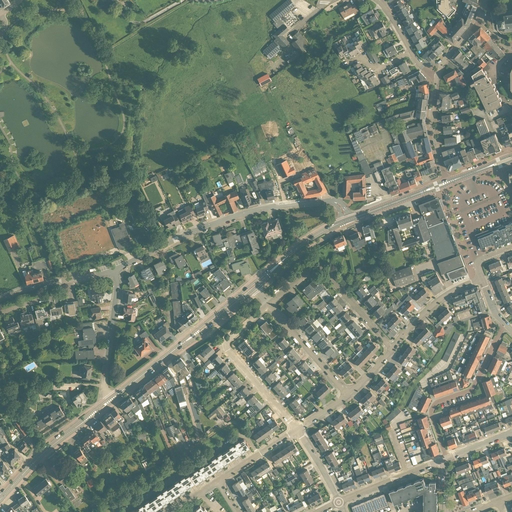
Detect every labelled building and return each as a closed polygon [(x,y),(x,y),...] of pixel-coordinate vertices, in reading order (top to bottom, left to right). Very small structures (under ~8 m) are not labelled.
[(0,0),(0,9),(2,8),(10,3),(8,0),(0,0)] [(301,16),(293,6),(294,5),(289,0),(288,0),(270,15),(275,21),(279,18),(287,28),(301,16)] [(396,12),(406,7),(404,3),(402,0),(398,0),(399,0),(392,4),(394,7),(397,11),(396,12)] [(443,12),(449,18),(456,10),(452,6),(451,7),(449,5),(449,2),(450,2),(451,2),(450,2),(450,0),(436,0),(436,5),(437,5),(437,9),(442,13),(443,12)] [(465,20),(469,25),(470,24),(470,23),(475,12),(477,7),(466,2),(465,7),(462,12),(464,14),(468,17),(467,17),(465,20)] [(355,15),(359,13),(355,4),(351,6),(350,3),(339,8),(344,18),(345,20),(355,15)] [(401,20),(409,15),(410,15),(408,11),(409,10),(407,6),(406,7),(396,12),(398,15),(399,14),(401,19),(400,20),(401,20)] [(371,10),(365,14),(363,15),(367,22),(369,21),(371,24),(381,18),(381,17),(380,18),(377,11),(376,11),(376,12),(376,11),(377,12),(375,13),(372,10),(371,10)] [(511,11),(501,13),(501,19),(499,19),(500,26),(502,25),(503,32),(511,30),(511,11)] [(405,27),(413,23),(414,22),(412,18),(411,19),(409,15),(401,20),(402,22),(403,22),(406,27),(405,27)] [(457,17),(455,20),(456,20),(466,29),(469,25),(461,17),(459,19),(457,17)] [(279,18),(275,21),(273,23),(279,30),(273,35),(271,37),(274,41),(263,51),(270,59),(276,54),(278,56),(284,51),(282,49),(288,43),(287,41),(281,35),(288,29),(287,28),(279,18)] [(438,28),(446,35),(450,31),(448,29),(446,28),(447,27),(441,19),(437,23),(435,22),(432,26),(436,31),(438,28)] [(457,24),(453,28),(460,35),(466,29),(456,20),(454,22),(457,24)] [(368,30),(372,38),(374,37),(376,40),(386,34),(384,30),(385,29),(382,23),(374,27),(368,30)] [(409,35),(417,30),(418,30),(416,26),(415,27),(413,23),(405,27),(406,30),(407,30),(410,34),(409,35)] [(454,42),(458,38),(460,35),(453,28),(451,26),(448,29),(450,31),(446,35),(454,42)] [(474,34),(473,34),(477,38),(476,39),(478,40),(486,33),(481,27),(474,34)] [(413,42),(413,43),(422,38),(423,37),(421,34),(419,34),(417,30),(409,35),(411,38),(411,37),(414,42),(413,42)] [(308,45),(298,31),(298,32),(292,37),(295,41),(292,43),(298,51),(285,59),(288,63),(299,56),(306,52),(304,50),(305,49),(304,47),(308,45)] [(491,38),(486,33),(478,40),(483,45),(491,38)] [(472,43),(474,46),(471,49),(476,55),(475,56),(479,60),(484,54),(488,50),(483,45),(478,40),(476,39),(477,38),(473,34),(469,39),(472,43),(471,44),(472,43)] [(356,37),(357,39),(361,46),(363,45),(366,43),(363,36),(361,37),(360,35),(356,37)] [(422,38),(413,43),(415,45),(416,45),(418,50),(427,45),(425,41),(424,42),(422,38)] [(488,50),(484,54),(491,61),(498,55),(501,58),(505,55),(491,38),(483,45),(488,50)] [(353,41),(355,44),(358,50),(360,49),(364,47),(363,45),(361,46),(357,39),(353,41)] [(432,47),(433,48),(439,54),(440,54),(439,53),(443,49),(444,50),(446,48),(439,41),(436,44),(435,44),(432,47)] [(346,57),(349,55),(351,54),(347,48),(346,45),(344,43),(341,45),(342,48),(346,54),(344,55),(346,57)] [(349,55),(351,58),(356,54),(351,46),(349,43),(346,45),(347,48),(351,54),(349,55)] [(355,44),(351,46),(356,54),(361,51),(360,49),(358,50),(355,44)] [(340,57),(344,55),(346,54),(342,48),(341,45),(340,45),(341,46),(337,48),(338,50),(337,51),(340,57)] [(386,49),(390,56),(397,52),(394,45),(386,49)] [(439,54),(433,48),(430,51),(429,50),(422,56),(425,59),(428,56),(433,60),(437,56),(439,54)] [(471,66),(472,67),(473,67),(471,65),(473,63),(470,60),(459,49),(451,59),(466,71),(471,66)] [(473,67),(478,62),(479,60),(475,56),(471,60),(470,60),(473,63),(471,65),(473,67)] [(481,59),(478,62),(483,67),(486,64),(481,59)] [(408,72),(410,71),(406,62),(400,65),(400,66),(397,68),(396,67),(389,71),(392,76),(399,72),(398,70),(401,68),(404,74),(407,73),(408,72)] [(355,76),(357,74),(364,71),(363,69),(361,65),(359,66),(358,63),(353,66),(355,70),(353,72),(355,76)] [(474,84),(488,112),(501,105),(499,98),(493,84),(490,81),(487,82),(486,79),(487,79),(485,76),(486,75),(486,74),(485,75),(484,73),(485,72),(484,70),(483,71),(482,69),(482,68),(481,69),(479,66),(470,72),(475,81),(471,83),(472,86),(474,84)] [(360,78),(362,77),(368,73),(367,71),(365,68),(363,69),(364,71),(357,74),(360,78)] [(362,77),(364,81),(366,79),(372,76),(371,74),(372,74),(369,70),(367,71),(368,73),(362,77)] [(426,78),(420,71),(403,79),(397,81),(399,87),(408,84),(408,86),(413,84),(411,80),(417,77),(419,82),(426,78)] [(461,72),(457,74),(455,71),(444,76),(447,81),(448,81),(449,83),(453,81),(454,85),(455,86),(460,84),(458,77),(463,74),(461,72)] [(364,81),(366,84),(377,78),(374,73),(372,74),(371,74),(372,76),(366,79),(364,81)] [(463,74),(458,77),(460,84),(462,87),(467,85),(463,74)] [(377,78),(366,84),(366,85),(366,84),(368,89),(368,90),(374,87),(380,84),(377,78)] [(416,90),(416,92),(425,92),(425,93),(429,93),(427,84),(423,85),(422,85),(419,86),(415,87),(416,90)] [(450,99),(438,97),(437,108),(442,108),(442,113),(448,112),(448,109),(450,109),(450,105),(451,100),(454,100),(454,99),(453,99),(450,99)] [(394,144),(395,146),(411,141),(421,138),(428,136),(425,122),(427,110),(417,109),(396,114),(382,120),(384,124),(398,119),(399,122),(402,122),(402,121),(407,120),(412,119),(412,118),(417,118),(420,118),(420,122),(412,123),(412,124),(392,129),(393,133),(394,136),(393,137),(395,144),(394,144)] [(454,121),(453,115),(442,116),(443,122),(453,121),(454,123),(457,122),(457,120),(454,121)] [(481,135),(481,136),(487,154),(494,151),(494,150),(496,150),(502,147),(495,134),(490,136),(489,133),(490,133),(484,118),(476,122),(481,135)] [(368,128),(371,134),(372,136),(378,133),(377,131),(375,125),(368,128)] [(511,144),(511,142),(507,129),(501,131),(503,137),(502,138),(505,147),(511,144)] [(360,130),(353,133),(358,143),(365,140),(360,130)] [(456,137),(456,134),(452,135),(453,137),(445,138),(446,145),(449,145),(450,145),(453,144),(453,145),(457,144),(456,137)] [(405,153),(403,154),(397,157),(399,162),(399,163),(406,159),(417,156),(432,151),(428,136),(421,138),(421,141),(415,143),(412,144),(411,141),(402,143),(405,150),(405,151),(405,153)] [(473,146),(474,149),(478,158),(487,155),(487,154),(481,136),(480,137),(480,136),(470,140),(470,139),(465,141),(468,148),(473,146)] [(356,154),(365,175),(365,176),(378,171),(384,169),(381,161),(373,164),(374,167),(370,169),(366,160),(363,153),(362,152),(361,152),(356,140),(352,142),(356,154)] [(298,154),(304,152),(301,144),(296,146),(298,154)] [(466,164),(461,150),(460,150),(459,146),(442,152),(448,169),(450,170),(459,167),(466,164)] [(465,148),(461,150),(466,164),(468,163),(469,161),(470,161),(478,158),(474,149),(466,152),(465,148)] [(387,160),(390,166),(399,162),(397,157),(396,157),(393,151),(391,152),(392,155),(389,156),(390,159),(387,160)] [(432,151),(417,156),(413,157),(408,159),(406,160),(407,162),(409,161),(413,159),(415,166),(422,163),(434,159),(432,151)] [(435,166),(434,159),(422,163),(423,167),(427,166),(428,169),(420,172),(422,176),(436,171),(434,166),(435,166)] [(276,165),(282,178),(292,174),(286,160),(276,165)] [(302,178),(301,178),(304,184),(314,180),(318,188),(316,189),(307,191),(311,197),(321,195),(326,191),(313,166),(306,170),(307,172),(300,175),(302,178)] [(390,166),(384,169),(378,171),(385,189),(389,188),(391,194),(395,192),(395,194),(401,192),(399,186),(397,187),(394,180),(392,175),(393,175),(390,166)] [(169,171),(169,172),(170,173),(172,172),(174,176),(183,171),(181,167),(173,171),(172,169),(169,171)] [(409,182),(411,188),(417,185),(416,182),(422,180),(419,171),(418,171),(413,173),(413,175),(407,177),(408,180),(409,182)] [(344,177),(343,198),(354,199),(366,199),(365,176),(365,175),(350,176),(344,177)] [(296,185),(298,190),(305,187),(304,185),(304,184),(301,178),(293,181),(295,185),(296,185)] [(399,186),(401,192),(411,188),(409,182),(408,180),(402,183),(401,178),(396,179),(394,180),(397,187),(399,186)] [(254,190),(255,189),(259,187),(255,180),(251,183),(254,190)] [(272,187),(266,188),(262,182),(259,184),(262,190),(264,195),(266,194),(268,200),(274,199),(272,190),(273,190),(272,187)] [(259,187),(255,189),(257,192),(259,199),(264,197),(261,191),(259,187)] [(305,187),(298,190),(302,199),(311,197),(307,191),(305,187)] [(258,205),(256,200),(251,202),(245,188),(239,190),(247,208),(258,205)] [(223,196),(216,199),(216,200),(217,200),(219,205),(226,202),(229,209),(226,211),(226,210),(222,212),(223,214),(224,216),(228,214),(231,213),(236,211),(236,210),(232,200),(238,198),(236,191),(229,193),(229,194),(223,196)] [(216,200),(216,199),(214,195),(213,195),(212,194),(207,196),(217,217),(222,214),(218,205),(219,205),(217,200),(216,200)] [(436,198),(431,200),(434,209),(442,206),(439,199),(436,198)] [(422,214),(434,209),(431,200),(419,205),(422,214)] [(195,208),(199,217),(206,214),(204,209),(207,208),(205,201),(199,204),(200,206),(195,208)] [(180,215),(184,223),(193,219),(192,216),(195,215),(190,205),(184,208),(186,212),(180,215)] [(425,220),(428,228),(447,220),(442,206),(434,209),(422,214),(424,216),(425,220)] [(180,223),(175,214),(172,216),(163,220),(166,225),(167,224),(169,229),(174,227),(174,225),(179,222),(180,224),(180,223)] [(403,216),(407,227),(410,226),(414,225),(412,219),(410,214),(405,215),(403,216)] [(395,225),(397,231),(407,227),(403,216),(402,216),(397,218),(399,224),(395,225)] [(429,239),(432,239),(432,238),(428,228),(425,220),(423,221),(422,216),(417,218),(425,241),(429,240),(429,239)] [(414,225),(419,239),(420,243),(425,241),(417,218),(412,219),(414,225)] [(272,235),(281,232),(277,220),(268,224),(267,222),(261,224),(266,239),(272,236),(272,235)] [(433,245),(438,263),(444,261),(457,256),(460,255),(447,220),(428,228),(432,238),(432,239),(434,245),(433,245)] [(120,227),(116,228),(115,228),(111,230),(117,247),(118,247),(119,250),(126,247),(127,250),(133,248),(123,222),(119,224),(120,227)] [(511,222),(498,228),(498,229),(504,243),(511,239),(511,222)] [(362,227),(365,237),(365,239),(366,241),(376,238),(373,227),(370,228),(369,225),(362,227)] [(402,244),(395,225),(390,227),(397,250),(401,249),(402,251),(403,250),(402,244)] [(479,237),(480,236),(481,240),(479,241),(482,249),(494,244),(495,246),(504,243),(498,229),(493,231),(490,232),(479,237)] [(241,236),(244,244),(250,242),(252,250),(251,250),(252,256),(259,253),(257,249),(259,248),(256,239),(255,239),(254,239),(253,239),(253,237),(254,236),(252,232),(241,236)] [(361,240),(358,232),(350,236),(353,243),(358,241),(360,246),(367,244),(366,241),(365,239),(361,240)] [(233,251),(228,237),(221,240),(219,233),(212,236),(214,236),(215,240),(210,242),(212,247),(217,245),(218,249),(225,247),(229,259),(227,260),(228,264),(236,262),(233,251)] [(231,236),(228,237),(233,251),(232,251),(234,250),(233,248),(236,247),(236,249),(241,248),(240,246),(243,245),(243,244),(244,244),(241,236),(237,238),(236,234),(231,236)] [(9,252),(19,247),(13,235),(3,240),(9,252)] [(347,243),(344,235),(333,239),(337,247),(347,243)] [(402,244),(403,250),(406,249),(405,247),(420,243),(419,239),(402,244)] [(206,254),(206,253),(202,246),(195,249),(193,250),(195,255),(198,262),(208,257),(206,254)] [(186,263),(185,263),(181,256),(177,258),(175,255),(170,257),(172,262),(176,260),(179,267),(180,270),(188,266),(186,263)] [(444,261),(438,263),(440,269),(443,276),(447,282),(460,276),(467,273),(465,266),(464,266),(464,265),(462,260),(460,255),(457,256),(444,261)] [(161,270),(166,268),(162,261),(154,265),(159,275),(162,273),(161,270)] [(232,266),(233,271),(233,270),(240,268),(242,275),(250,273),(250,272),(247,263),(244,264),(243,261),(232,266)] [(500,261),(494,263),(499,275),(502,275),(501,273),(502,272),(500,269),(503,268),(500,261)] [(499,275),(494,263),(489,266),(493,275),(496,274),(497,276),(499,275)] [(416,281),(411,266),(392,273),(397,287),(416,281)] [(153,277),(149,267),(141,271),(146,280),(153,277)] [(215,286),(212,287),(216,291),(219,290),(221,292),(231,283),(219,269),(213,274),(216,277),(217,275),(222,281),(215,286)] [(31,274),(30,271),(26,272),(27,276),(25,276),(27,284),(33,282),(31,275),(31,274)] [(33,271),(30,271),(31,274),(31,275),(33,282),(43,280),(41,272),(33,274),(33,271)] [(426,286),(427,286),(430,284),(434,291),(444,285),(436,273),(427,279),(425,275),(421,277),(422,282),(425,284),(426,286)] [(139,285),(141,284),(140,281),(139,281),(140,282),(137,283),(134,275),(128,277),(130,281),(129,282),(128,282),(132,289),(135,287),(134,284),(137,283),(139,285)] [(316,278),(309,284),(318,294),(325,288),(316,278)] [(495,281),(497,286),(504,283),(504,284),(506,283),(507,282),(506,280),(505,279),(503,281),(502,278),(495,281)] [(172,298),(181,297),(179,282),(170,283),(172,298)] [(497,286),(500,292),(506,289),(504,284),(504,283),(497,286)] [(318,294),(309,284),(302,290),(310,300),(318,294)] [(422,290),(419,292),(424,298),(429,294),(422,285),(419,287),(422,290)] [(201,288),(199,287),(197,289),(200,293),(200,292),(204,297),(203,298),(206,302),(212,297),(203,286),(201,288)] [(368,291),(371,294),(376,289),(374,286),(368,291),(366,288),(364,290),(361,287),(356,292),(359,295),(360,295),(362,298),(367,293),(366,293),(368,291)] [(472,301),(473,302),(483,299),(483,298),(481,299),(481,297),(482,296),(480,291),(479,292),(477,287),(470,289),(470,290),(471,289),(471,291),(469,291),(468,290),(464,292),(462,292),(463,294),(452,298),(453,301),(452,302),(450,303),(451,304),(454,303),(455,307),(468,302),(472,301)] [(102,288),(92,290),(93,298),(94,297),(95,303),(101,302),(101,296),(104,296),(103,292),(102,292),(102,289),(102,288)] [(500,292),(502,297),(509,294),(506,289),(500,292)] [(424,298),(419,292),(416,295),(414,292),(412,293),(420,302),(424,298)] [(131,301),(131,297),(134,298),(134,294),(126,293),(124,302),(126,302),(126,305),(131,306),(135,303),(133,301),(132,302),(131,301)] [(509,294),(502,297),(505,303),(511,300),(511,299),(510,297),(511,295),(511,294),(511,293),(509,294)] [(288,310),(291,314),(298,307),(298,308),(299,307),(299,306),(303,303),(296,295),(292,299),(293,299),(287,304),(291,308),(288,310)] [(404,300),(402,303),(411,311),(415,306),(409,301),(412,298),(409,295),(404,300)] [(379,299),(378,299),(375,301),(371,296),(365,302),(370,308),(370,309),(372,307),(373,309),(376,307),(376,306),(381,302),(380,302),(380,300),(379,299)] [(196,297),(192,299),(196,309),(201,306),(196,297)] [(329,303),(327,305),(331,310),(333,308),(338,303),(334,298),(329,303)] [(475,303),(476,307),(485,304),(483,300),(484,300),(483,299),(473,302),(473,304),(475,303)] [(79,311),(77,301),(65,303),(66,305),(64,305),(65,310),(66,313),(69,313),(69,315),(76,314),(75,311),(79,311)] [(177,316),(176,301),(172,301),(173,307),(174,324),(173,325),(180,332),(182,331),(185,328),(186,327),(177,316)] [(177,316),(186,327),(192,322),(184,313),(183,313),(180,312),(180,310),(179,301),(176,301),(177,316)] [(320,311),(327,305),(325,302),(318,309),(320,311)] [(394,303),(392,305),(393,308),(394,308),(398,313),(400,311),(406,316),(411,311),(402,303),(401,302),(398,305),(397,303),(396,305),(394,303)] [(328,321),(329,322),(330,323),(332,321),(339,315),(337,313),(343,308),(338,303),(333,308),(335,311),(332,314),(334,316),(328,321)] [(485,304),(476,307),(478,312),(482,310),(483,313),(485,312),(484,309),(487,308),(485,304)] [(392,305),(385,311),(381,306),(377,309),(373,313),(378,318),(386,311),(388,314),(394,309),(393,308),(392,305)] [(56,308),(55,307),(54,307),(53,307),(53,308),(50,309),(51,316),(63,314),(61,307),(56,308)] [(91,309),(92,319),(100,318),(100,315),(101,315),(100,307),(91,309)] [(187,310),(184,313),(192,322),(195,319),(197,317),(194,313),(189,307),(186,310),(187,310)] [(127,320),(134,321),(135,312),(132,312),(133,309),(124,308),(123,316),(127,316),(127,320)] [(447,308),(443,312),(448,318),(452,314),(447,308)] [(34,316),(36,324),(35,325),(36,329),(37,331),(41,330),(39,325),(43,324),(42,320),(41,318),(48,316),(47,311),(46,311),(46,312),(45,312),(45,311),(44,310),(43,309),(42,309),(41,309),(39,310),(39,309),(35,310),(36,315),(34,316)] [(334,328),(337,332),(345,325),(343,324),(345,322),(350,317),(346,312),(340,317),(338,319),(341,322),(334,328)] [(391,314),(394,316),(391,319),(397,325),(402,320),(393,312),(391,314)] [(448,318),(443,312),(438,316),(441,320),(438,323),(439,324),(440,324),(448,318)] [(28,314),(25,315),(24,314),(24,313),(20,314),(20,315),(21,319),(20,319),(22,325),(26,324),(27,326),(34,324),(34,323),(31,314),(28,315),(28,314)] [(303,324),(307,328),(312,323),(314,321),(312,318),(310,320),(308,317),(306,319),(304,316),(298,322),(301,326),(303,324)] [(473,323),(473,326),(490,321),(490,320),(491,319),(490,317),(489,317),(489,316),(481,318),(482,321),(473,323)] [(8,330),(9,333),(13,331),(13,330),(20,328),(17,322),(14,323),(13,321),(14,321),(13,317),(6,320),(7,324),(8,324),(9,326),(6,326),(6,324),(2,326),(4,332),(8,330)] [(397,325),(391,319),(389,322),(386,319),(384,321),(393,329),(397,325)] [(160,330),(165,338),(170,334),(167,329),(170,327),(167,321),(161,325),(163,328),(160,330)] [(260,326),(271,339),(279,333),(274,328),(276,327),(275,327),(274,328),(270,323),(268,324),(266,321),(260,326)] [(350,333),(351,333),(358,326),(354,321),(348,326),(349,326),(347,328),(345,325),(337,332),(339,334),(342,332),(344,330),(348,334),(350,333)] [(92,327),(92,322),(81,324),(82,329),(83,329),(83,332),(83,335),(82,335),(83,340),(78,341),(78,347),(88,345),(88,348),(89,348),(94,348),(93,344),(96,344),(94,330),(93,330),(93,328),(93,327),(92,327)] [(315,325),(312,323),(307,328),(305,329),(308,334),(310,332),(313,335),(319,330),(322,328),(320,326),(317,328),(315,325)] [(358,326),(351,333),(350,333),(348,334),(352,339),(350,341),(352,344),(357,339),(355,337),(357,336),(362,331),(358,326)] [(395,327),(387,335),(391,339),(399,331),(395,327)] [(426,327),(422,332),(429,339),(433,335),(432,333),(426,327)] [(433,330),(436,336),(444,334),(442,327),(433,330)] [(160,341),(165,338),(160,330),(156,333),(155,331),(153,332),(160,341)] [(317,339),(320,343),(326,338),(319,330),(313,335),(311,337),(315,341),(317,339)] [(138,356),(139,354),(141,356),(150,349),(148,346),(149,345),(147,342),(148,342),(145,338),(149,336),(145,331),(139,335),(143,340),(137,344),(138,345),(134,348),(133,349),(136,353),(135,353),(135,354),(135,355),(136,355),(136,356),(137,356),(138,356)] [(422,332),(418,336),(423,341),(425,343),(429,346),(430,344),(427,341),(429,339),(422,332)] [(482,334),(481,337),(475,334),(474,337),(476,338),(479,339),(480,338),(487,342),(489,338),(489,337),(490,334),(485,332),(483,335),(482,334)] [(419,346),(421,343),(423,341),(418,336),(414,341),(419,346)] [(276,349),(280,345),(283,349),(289,344),(283,338),(281,340),(278,338),(273,343),(272,343),(274,346),(276,349)] [(332,346),(326,338),(320,343),(318,345),(322,349),(324,347),(327,351),(332,346)] [(472,341),(477,344),(478,343),(485,346),(487,342),(480,338),(479,339),(476,338),(474,342),(472,341)] [(366,346),(368,348),(374,353),(378,348),(370,340),(367,342),(369,343),(366,346)] [(238,346),(248,358),(254,352),(244,341),(238,346)] [(470,346),(472,346),(475,348),(475,347),(483,351),(485,346),(478,343),(477,344),(472,341),(471,343),(470,346)] [(496,352),(502,355),(504,352),(505,353),(507,348),(506,347),(507,344),(502,342),(501,345),(500,345),(498,349),(496,352)] [(359,345),(357,347),(364,353),(369,358),(374,353),(368,348),(366,350),(359,345)] [(410,345),(406,350),(412,355),(416,350),(410,345)] [(208,359),(207,358),(214,351),(209,346),(201,353),(201,352),(197,355),(204,363),(208,359)] [(285,358),(288,360),(297,353),(292,348),(290,346),(283,352),(277,358),(276,359),(275,360),(276,362),(278,360),(279,360),(287,353),(288,355),(285,358)] [(332,346),(327,351),(325,352),(328,356),(330,355),(333,358),(339,353),(335,348),(332,346)] [(472,346),(470,350),(473,352),(474,351),(481,355),(483,351),(475,347),(475,348),(472,346)] [(362,355),(359,357),(365,362),(369,358),(364,353),(357,347),(355,349),(362,355)] [(267,352),(265,349),(263,351),(262,352),(258,356),(260,358),(265,353),(265,354),(267,352)] [(425,354),(417,349),(416,350),(419,351),(418,353),(423,357),(425,354)] [(80,351),(75,351),(75,359),(80,359),(80,358),(87,358),(87,359),(88,358),(94,357),(93,350),(80,351)] [(406,350),(402,356),(408,360),(412,355),(406,350)] [(470,350),(468,355),(471,357),(472,356),(480,359),(482,355),(481,355),(474,351),(473,352),(470,350)] [(287,369),(289,371),(295,366),(293,364),(295,363),(301,358),(297,353),(288,360),(292,365),(289,367),(287,369)] [(365,362),(359,357),(356,354),(354,357),(352,359),(360,367),(365,362)] [(462,355),(461,357),(466,359),(469,361),(469,360),(477,364),(479,360),(480,360),(480,359),(472,356),(471,357),(468,355),(466,354),(465,357),(462,355)] [(217,365),(222,360),(218,355),(212,360),(213,361),(211,362),(209,360),(204,364),(206,366),(210,363),(214,367),(216,365),(217,365)] [(408,360),(402,356),(398,361),(405,365),(408,360)] [(494,357),(492,361),(499,365),(500,364),(503,366),(504,364),(507,365),(508,362),(507,362),(504,360),(505,360),(503,359),(503,357),(501,356),(500,359),(494,357)] [(180,358),(176,361),(183,370),(185,373),(184,374),(186,377),(187,380),(191,376),(195,372),(191,366),(188,368),(189,370),(188,371),(184,366),(186,365),(180,358)] [(253,364),(257,369),(262,364),(258,359),(253,364)] [(467,365),(467,364),(475,368),(477,364),(469,360),(469,361),(466,359),(464,363),(467,365)] [(341,364),(344,367),(349,373),(354,369),(346,360),(344,362),(344,361),(341,364)] [(183,370),(176,361),(172,364),(178,371),(179,370),(182,374),(179,376),(180,381),(186,377),(184,374),(185,373),(183,370)] [(297,368),(295,366),(289,371),(291,373),(297,369),(301,373),(301,374),(309,366),(305,361),(299,367),(297,368)] [(492,361),(490,365),(497,369),(498,368),(501,370),(504,371),(506,367),(503,366),(500,364),(499,365),(492,361)] [(262,364),(257,369),(261,374),(267,369),(265,367),(267,365),(265,362),(262,364)] [(464,364),(462,363),(461,365),(459,364),(458,367),(461,368),(462,368),(465,369),(465,368),(473,372),(475,368),(467,364),(467,365),(464,363),(464,364)] [(84,367),(81,367),(80,373),(83,373),(82,377),(90,379),(91,371),(90,371),(91,365),(85,364),(84,367)] [(219,370),(217,372),(218,373),(216,374),(220,378),(223,375),(223,376),(226,373),(227,372),(230,370),(227,367),(228,366),(225,364),(219,370)] [(395,365),(391,370),(397,375),(399,372),(401,370),(395,365)] [(490,365),(488,370),(495,373),(496,373),(499,374),(500,372),(501,370),(498,368),(497,369),(490,365)] [(299,381),(296,384),(298,387),(307,380),(306,378),(307,376),(307,377),(313,371),(309,366),(301,374),(301,373),(299,375),(301,377),(303,376),(305,378),(300,382),(299,381)] [(168,367),(163,371),(169,379),(173,387),(173,388),(174,387),(174,386),(176,385),(174,382),(176,381),(174,376),(173,376),(174,375),(170,370),(169,369),(168,367)] [(344,367),(341,370),(338,367),(336,369),(344,378),(349,373),(344,367)] [(465,369),(462,368),(461,368),(459,372),(463,374),(464,373),(465,374),(468,375),(471,377),(473,372),(465,368),(465,369)] [(397,375),(391,370),(387,375),(392,379),(397,375)] [(169,390),(173,387),(169,379),(163,371),(159,374),(155,378),(160,385),(162,390),(163,391),(163,392),(168,388),(169,390)] [(276,381),(278,379),(280,377),(275,372),(272,375),(271,373),(265,378),(270,383),(274,379),(276,381)] [(229,386),(233,383),(238,378),(233,373),(228,378),(227,379),(225,377),(221,380),(216,384),(219,387),(222,383),(224,385),(228,386),(229,386)] [(451,383),(454,391),(458,389),(456,381),(455,381),(453,376),(452,376),(451,373),(447,374),(448,378),(450,383),(451,383)] [(458,389),(467,386),(469,382),(465,380),(468,375),(465,374),(463,379),(457,376),(456,377),(455,375),(453,376),(455,381),(456,381),(458,389)] [(155,378),(150,381),(158,392),(158,393),(158,394),(158,393),(159,394),(163,391),(162,390),(160,385),(155,378)] [(233,383),(229,386),(233,390),(230,393),(232,395),(238,390),(237,388),(242,383),(238,378),(233,383)] [(383,378),(379,383),(384,388),(389,384),(383,378)] [(444,379),(444,381),(446,385),(447,384),(449,392),(454,391),(451,383),(450,383),(448,378),(446,379),(444,379)] [(483,382),(484,387),(492,384),(492,383),(495,382),(493,378),(493,379),(493,378),(490,379),(483,382)] [(323,386),(321,389),(326,394),(331,390),(321,379),(319,381),(320,383),(321,383),(323,386)] [(146,384),(144,386),(149,393),(150,394),(152,392),(155,396),(158,394),(158,393),(158,392),(150,381),(146,384)] [(273,387),(277,392),(283,388),(281,385),(282,384),(280,381),(279,383),(278,383),(273,387)] [(437,388),(438,387),(441,395),(445,394),(442,386),(441,386),(440,383),(440,381),(435,383),(437,388)] [(444,381),(440,383),(441,386),(442,386),(445,394),(449,392),(447,384),(446,385),(444,381)] [(484,387),(486,391),(493,389),(493,388),(496,387),(496,384),(498,383),(497,381),(495,382),(492,383),(492,384),(484,387)] [(384,388),(379,383),(374,388),(380,393),(384,388)] [(438,387),(437,388),(435,383),(430,384),(432,390),(433,390),(434,392),(431,393),(433,398),(436,397),(441,395),(438,387)] [(298,387),(296,384),(293,386),(294,387),(289,391),(290,394),(298,387)] [(144,386),(140,389),(147,399),(150,406),(153,405),(150,398),(147,394),(149,393),(144,386)] [(486,391),(487,396),(488,396),(495,393),(496,395),(499,393),(497,389),(499,388),(499,386),(496,387),(493,388),(493,389),(486,391)] [(181,387),(174,389),(180,408),(187,406),(184,395),(181,387)] [(238,406),(239,404),(245,400),(243,398),(244,397),(250,392),(245,387),(240,392),(237,394),(240,399),(235,403),(238,406)] [(283,388),(277,392),(282,397),(287,393),(283,388)] [(326,394),(321,389),(318,391),(315,388),(313,390),(321,399),(326,394)] [(414,395),(418,397),(422,399),(422,400),(429,403),(431,399),(424,395),(424,396),(420,394),(421,391),(417,388),(414,395)] [(138,400),(141,403),(141,404),(147,399),(140,389),(135,393),(138,397),(137,398),(138,400)] [(370,391),(366,395),(371,401),(376,397),(370,391)] [(71,405),(74,409),(79,406),(81,406),(82,405),(83,405),(84,404),(84,403),(86,403),(87,397),(86,397),(83,392),(72,399),(74,402),(71,405)] [(310,403),(315,399),(311,394),(306,398),(310,403)] [(371,401),(366,395),(361,400),(366,405),(371,401)] [(414,395),(411,401),(419,405),(419,404),(427,408),(429,403),(422,400),(421,402),(417,400),(418,397),(414,395)] [(248,400),(252,405),(258,401),(253,396),(248,400)] [(289,403),(293,409),(299,404),(297,401),(300,398),(298,396),(289,403)] [(487,405),(488,408),(492,407),(491,403),(488,396),(487,396),(483,397),(486,405),(487,405)] [(483,397),(479,399),(481,406),(482,406),(483,410),(488,408),(487,405),(486,405),(483,397)] [(133,403),(129,398),(125,401),(130,408),(135,413),(140,409),(136,401),(133,403)] [(479,399),(474,401),(477,408),(478,408),(479,412),(483,410),(482,406),(481,406),(479,399)] [(130,408),(125,401),(121,405),(130,416),(126,420),(129,425),(137,418),(136,415),(135,413),(133,415),(129,409),(130,408)] [(258,401),(252,405),(248,409),(251,412),(248,414),(249,415),(249,416),(251,418),(253,416),(257,413),(255,411),(256,410),(257,410),(262,406),(258,401)] [(299,404),(293,409),(297,414),(305,407),(308,405),(305,401),(302,403),(301,402),(299,404)] [(419,405),(411,401),(408,407),(412,409),(414,406),(418,408),(418,409),(425,412),(427,408),(419,404),(419,405)] [(474,401),(470,402),(472,410),(473,409),(474,413),(477,412),(479,412),(478,408),(477,408),(474,401)] [(470,402),(465,404),(468,411),(469,411),(470,415),(474,413),(473,409),(472,410),(470,402)] [(468,411),(465,404),(460,405),(463,413),(464,413),(465,416),(467,415),(468,418),(469,420),(470,420),(470,421),(472,420),(471,417),(470,415),(469,411),(468,411)] [(359,405),(354,409),(359,415),(360,417),(361,416),(360,414),(364,411),(359,405)] [(65,411),(63,408),(61,410),(59,406),(55,409),(54,408),(35,420),(36,421),(32,424),(36,431),(39,430),(40,431),(44,428),(49,425),(53,423),(53,422),(58,419),(65,415),(63,412),(65,411)] [(456,408),(454,408),(460,425),(462,424),(461,421),(459,415),(461,414),(459,407),(458,407),(458,406),(455,407),(456,408)] [(223,413),(220,408),(219,409),(218,407),(207,416),(210,420),(217,415),(221,420),(224,418),(221,415),(223,413)] [(460,425),(454,408),(452,409),(452,408),(450,409),(450,410),(449,410),(452,418),(454,417),(458,426),(460,425)] [(115,409),(110,413),(121,426),(120,426),(124,433),(127,432),(123,424),(120,420),(122,419),(120,417),(121,416),(115,409)] [(359,415),(354,409),(349,413),(354,419),(359,415)] [(110,413),(100,421),(107,430),(109,428),(112,432),(115,431),(120,426),(121,426),(110,413)] [(343,414),(338,418),(342,424),(348,420),(343,414)] [(413,424),(414,426),(428,421),(426,416),(415,420),(416,423),(413,424)] [(267,421),(269,424),(274,430),(279,427),(272,417),(270,418),(267,421)] [(342,424),(338,418),(332,421),(337,428),(342,424)] [(18,420),(14,423),(23,437),(27,434),(18,420)] [(261,429),(258,432),(263,438),(268,434),(264,428),(261,425),(259,421),(258,420),(255,421),(257,423),(261,429)] [(107,430),(100,421),(95,426),(100,433),(103,430),(106,433),(108,436),(110,434),(110,433),(107,430)] [(417,427),(418,429),(418,430),(426,427),(429,426),(428,421),(414,426),(415,428),(417,427)] [(501,421),(491,425),(494,431),(501,428),(500,426),(502,425),(501,421)] [(171,426),(176,435),(180,433),(176,424),(171,426)] [(274,430),(269,424),(264,428),(268,434),(274,430)] [(494,431),(491,425),(488,427),(486,424),(481,426),(482,429),(483,432),(486,431),(486,434),(494,431)] [(170,437),(176,435),(171,426),(166,428),(170,437)] [(468,434),(466,429),(465,426),(462,427),(465,433),(463,433),(463,434),(457,436),(457,438),(460,444),(464,442),(464,443),(471,440),(468,434)] [(413,434),(414,436),(427,431),(426,427),(418,430),(418,429),(414,431),(415,433),(413,434)] [(469,428),(466,429),(468,434),(471,440),(477,437),(482,435),(479,428),(474,431),(474,432),(471,433),(470,430),(469,428)] [(312,434),(316,440),(322,436),(319,430),(312,434)] [(93,431),(87,435),(93,442),(93,443),(94,443),(97,440),(98,442),(101,439),(95,433),(93,431)] [(263,438),(258,432),(255,434),(253,431),(251,432),(257,442),(263,438)] [(417,437),(418,440),(429,436),(427,431),(414,436),(414,438),(417,437)] [(141,442),(142,445),(147,442),(146,440),(145,437),(143,433),(137,437),(140,443),(141,442)] [(380,433),(373,436),(376,442),(383,439),(380,433)] [(0,438),(5,446),(10,454),(15,460),(19,457),(18,457),(20,456),(14,449),(12,452),(9,448),(10,448),(8,443),(8,444),(3,437),(2,438),(0,434),(0,438)] [(460,444),(457,438),(455,439),(454,438),(452,439),(452,438),(453,437),(451,434),(446,436),(450,448),(457,445),(459,444),(460,444)] [(83,447),(81,450),(84,454),(87,452),(90,450),(88,447),(92,444),(92,443),(93,443),(93,442),(87,435),(81,440),(83,443),(81,445),(83,447)] [(316,440),(319,445),(326,441),(322,436),(316,440)] [(416,443),(417,445),(430,440),(429,436),(418,440),(418,442),(416,443)] [(23,440),(23,441),(17,437),(13,441),(24,452),(29,447),(26,444),(27,443),(23,440)] [(5,446),(0,438),(0,446),(4,452),(5,451),(8,455),(5,458),(10,464),(12,463),(15,460),(10,454),(5,446)] [(229,449),(225,451),(231,460),(235,457),(234,456),(238,453),(239,454),(238,454),(238,455),(242,452),(241,452),(240,451),(244,449),(245,450),(249,447),(247,444),(248,444),(246,442),(243,439),(239,442),(239,441),(235,443),(235,444),(233,446),(233,445),(228,448),(229,449)] [(421,449),(422,448),(424,447),(432,445),(430,440),(417,445),(417,447),(420,446),(421,449)] [(326,441),(319,445),(323,451),(329,447),(326,441)] [(293,443),(288,446),(292,453),(297,449),(293,443)] [(432,445),(424,447),(425,450),(423,451),(424,453),(437,448),(435,443),(432,445)] [(288,446),(282,450),(287,457),(292,453),(288,446)] [(437,448),(424,453),(424,455),(427,454),(428,457),(425,457),(423,458),(425,461),(433,458),(432,455),(439,453),(437,448)] [(504,448),(498,451),(504,467),(507,466),(503,456),(507,454),(504,448)] [(85,456),(84,454),(81,450),(80,449),(74,452),(82,465),(84,463),(87,460),(85,456)] [(282,450),(277,454),(281,460),(287,457),(282,450)] [(212,461),(208,463),(213,472),(217,469),(217,468),(220,465),(221,466),(221,467),(224,465),(224,464),(223,465),(223,464),(226,461),(227,462),(231,460),(225,451),(222,454),(221,453),(217,455),(218,457),(216,458),(215,457),(211,460),(212,461)] [(391,451),(388,452),(391,458),(395,470),(401,468),(399,462),(395,463),(391,451)] [(504,467),(498,451),(491,454),(493,460),(497,458),(501,467),(498,468),(496,463),(493,464),(495,471),(500,469),(504,467)] [(326,456),(329,461),(336,457),(333,452),(326,456)] [(281,460),(277,454),(272,457),(276,464),(281,460)] [(482,464),(485,463),(489,461),(486,455),(480,458),(482,464)] [(336,457),(329,461),(332,467),(339,463),(336,457)] [(356,459),(358,463),(360,468),(365,481),(371,479),(369,474),(368,474),(366,469),(364,470),(363,470),(363,469),(358,458),(356,459)] [(395,470),(391,458),(385,460),(390,473),(395,470)] [(486,475),(485,471),(483,466),(482,464),(480,458),(473,461),(476,467),(480,465),(484,476),(486,475)] [(2,463),(0,460),(0,469),(3,473),(5,472),(6,472),(7,471),(7,470),(8,469),(3,462),(2,463)] [(152,469),(150,464),(148,465),(146,461),(142,463),(146,472),(152,469)] [(379,464),(377,461),(375,462),(376,466),(378,470),(380,475),(386,473),(384,468),(381,469),(379,464)] [(267,462),(262,465),(265,471),(266,471),(267,473),(272,469),(271,468),(267,462)] [(58,464),(57,463),(53,466),(53,467),(52,468),(57,475),(57,476),(60,481),(68,475),(65,471),(64,471),(59,463),(58,464)] [(194,473),(192,475),(197,483),(200,481),(199,480),(202,477),(203,478),(203,479),(206,477),(205,477),(205,476),(208,473),(209,475),(213,472),(208,463),(204,466),(203,465),(199,468),(200,469),(198,470),(197,469),(193,472),(194,473)] [(469,463),(462,465),(467,478),(469,482),(477,478),(475,471),(470,473),(468,470),(471,469),(469,463)] [(262,465),(256,469),(260,475),(265,471),(262,465)] [(365,481),(360,468),(359,469),(358,465),(353,467),(355,470),(358,478),(357,478),(359,484),(365,481)] [(464,471),(467,478),(462,465),(455,468),(458,474),(464,471)] [(260,475),(256,469),(251,472),(255,478),(256,480),(261,476),(260,475)] [(505,487),(511,484),(507,475),(506,473),(501,475),(499,472),(501,471),(500,469),(495,471),(497,476),(500,482),(502,481),(505,487)] [(300,474),(303,479),(310,475),(307,470),(300,474)] [(284,480),(287,482),(287,483),(289,486),(289,487),(293,485),(290,481),(296,477),(300,473),(299,471),(294,474),(291,476),(289,477),(284,480)] [(346,479),(345,475),(344,473),(342,474),(343,476),(344,479),(343,480),(345,484),(342,485),(344,491),(350,488),(348,482),(346,479)] [(175,484),(171,487),(177,495),(181,492),(180,491),(182,490),(183,489),(184,490),(187,488),(186,488),(186,487),(189,485),(190,486),(194,483),(195,484),(197,483),(192,475),(190,476),(189,475),(185,477),(184,476),(180,479),(181,480),(179,482),(178,480),(174,483),(175,484)] [(310,475),(303,479),(307,485),(313,481),(310,475)] [(389,492),(394,504),(397,503),(398,505),(403,503),(402,501),(401,500),(408,497),(407,496),(410,495),(410,496),(416,494),(416,493),(418,492),(419,493),(424,491),(426,491),(426,495),(425,495),(425,501),(426,501),(426,504),(425,504),(425,510),(424,510),(421,510),(421,511),(436,511),(437,510),(437,503),(437,501),(437,500),(437,494),(437,491),(434,491),(434,488),(436,488),(435,482),(430,482),(430,485),(426,485),(423,478),(423,479),(420,480),(420,479),(414,482),(415,482),(412,483),(406,485),(406,486),(403,487),(403,486),(397,488),(398,489),(395,490),(389,492)] [(477,478),(469,482),(476,498),(482,495),(480,489),(476,491),(474,484),(473,484),(472,481),(475,480),(477,485),(480,483),(478,478),(477,478)] [(48,488),(51,485),(46,479),(34,489),(37,492),(36,493),(37,495),(38,494),(39,495),(44,491),(45,493),(49,490),(48,488)] [(232,485),(236,491),(241,487),(239,484),(243,482),(241,480),(232,485)] [(354,480),(348,482),(350,488),(356,486),(354,480)] [(490,483),(491,485),(493,491),(500,488),(498,482),(497,483),(496,480),(490,483)] [(461,485),(463,488),(464,490),(458,493),(463,506),(469,504),(468,501),(476,498),(469,482),(461,485)] [(66,496),(69,494),(66,488),(65,489),(62,485),(59,487),(62,491),(66,496)] [(241,487),(236,491),(239,497),(245,493),(247,495),(251,493),(256,490),(254,487),(248,491),(247,488),(245,485),(241,487)] [(491,485),(484,488),(487,494),(493,491),(491,485)] [(157,496),(153,499),(159,507),(163,504),(162,503),(166,501),(166,502),(169,500),(168,499),(172,497),(172,498),(177,495),(171,487),(167,489),(166,488),(162,491),(163,492),(161,494),(160,492),(156,495),(157,496)] [(316,494),(313,496),(317,503),(322,500),(317,490),(314,491),(316,494)] [(299,498),(294,501),(299,510),(305,507),(302,502),(304,500),(300,492),(296,494),(299,498)] [(317,503),(313,496),(309,498),(307,494),(305,496),(311,506),(317,503)] [(380,495),(378,496),(383,509),(389,506),(384,494),(383,495),(383,494),(380,495)] [(16,505),(21,511),(27,511),(27,510),(26,511),(25,510),(29,507),(28,506),(31,505),(29,502),(29,501),(25,495),(18,500),(20,502),(16,505)] [(242,502),(245,508),(251,504),(249,501),(253,499),(251,496),(242,502)] [(374,498),(371,499),(376,511),(383,509),(378,496),(376,497),(374,498)] [(139,509),(137,510),(138,511),(150,511),(154,509),(155,510),(159,507),(153,499),(149,502),(148,500),(144,503),(145,504),(143,506),(142,505),(138,507),(139,509)] [(367,501),(365,502),(368,511),(374,511),(376,511),(371,499),(370,500),(367,501)] [(295,511),(299,510),(294,501),(290,502),(288,504),(291,511),(295,511)] [(361,503),(358,504),(361,511),(368,511),(365,502),(363,502),(361,503)]
